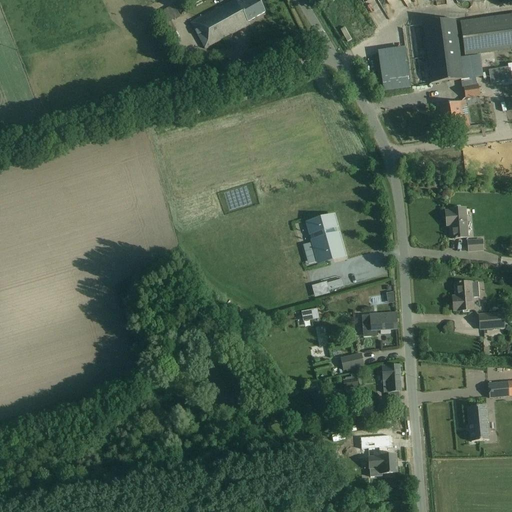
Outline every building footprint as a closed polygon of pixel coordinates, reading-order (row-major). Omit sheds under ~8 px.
[(181,0),(172,0),(179,12),(186,8),(181,0)] [(244,0),(237,4),(235,0),(191,24),(205,49),(250,25),(248,22),(265,13),(258,0),(244,0)] [(372,3),(367,5),(373,18),(378,16),(372,3)] [(177,32),(171,22),(180,17),(173,6),(157,15),(163,26),(165,26),(171,36),(177,32)] [(511,50),(511,15),(460,23),(465,56),(511,50)] [(463,80),(462,70),(455,21),(423,25),(431,84),(463,80)] [(511,63),(500,65),(501,75),(511,74),(511,63)] [(478,85),(464,87),(465,99),(480,97),(478,85)] [(460,103),(448,105),(438,106),(441,126),(463,123),(460,103)] [(450,220),(451,226),(452,240),(468,239),(465,209),(450,211),(450,212),(446,212),(446,221),(450,220)] [(310,224),(321,262),(343,256),(332,218),(310,224)] [(483,251),(482,241),(468,242),(469,252),(483,251)] [(490,274),(482,274),(482,287),(490,287),(490,274)] [(330,291),(344,287),(342,280),(328,284),(330,291)] [(457,304),(453,304),(454,312),(458,311),(458,312),(474,311),(473,299),(479,298),(478,283),(456,284),(457,304)] [(317,310),(302,313),(304,322),(319,319),(317,310)] [(378,337),(378,332),(397,330),(396,314),(362,317),(363,338),(378,337)] [(505,329),(504,314),(479,316),(480,331),(505,329)] [(365,367),(362,354),(341,359),(344,372),(365,367)] [(389,367),(382,367),(383,382),(384,393),(390,393),(391,393),(401,392),(399,366),(389,367)] [(345,390),(358,388),(357,379),(343,381),(345,390)] [(508,384),(489,386),(490,399),(509,398),(508,384)] [(487,406),(467,408),(468,426),(470,425),(472,443),(489,441),(487,424),(489,424),(487,406)] [(378,419),(379,431),(391,430),(390,419),(378,419)] [(390,438),(375,440),(376,450),(391,448),(390,438)] [(370,458),(368,458),(370,478),(382,477),(382,475),(398,474),(397,455),(380,456),(380,457),(370,458)]
